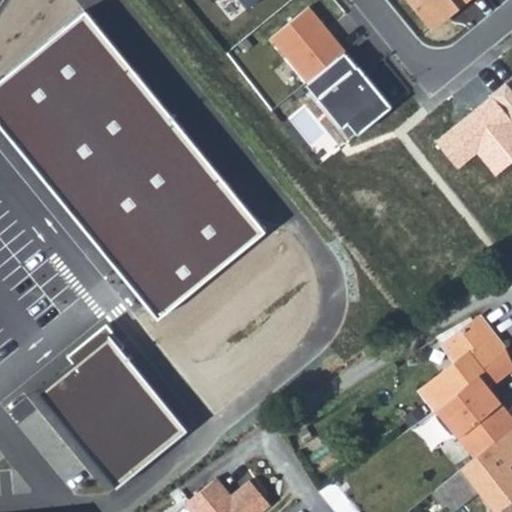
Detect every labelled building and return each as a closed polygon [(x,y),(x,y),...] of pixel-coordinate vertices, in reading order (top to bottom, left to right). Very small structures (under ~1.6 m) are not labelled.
[(239,0),(248,12),(264,0),(239,0)] [(405,0),(433,34),(475,0),(405,0)] [(269,37),(307,88),(347,56),(310,5),(269,37)] [(0,92),(0,131),(164,326),(268,239),(85,22),(0,92)] [(392,110),(347,56),(307,88),(343,131),(350,125),(359,138),(392,110)] [(511,91),(507,84),(491,95),(511,121),(511,91)] [(511,121),(491,95),(435,140),(457,168),(476,153),(494,177),(511,162),(511,121)] [(462,340),(466,352),(473,374),(502,349),(505,346),(488,314),(458,327),(462,340)] [(435,337),(441,352),(462,340),(458,327),(458,324),(435,337)] [(110,326),(41,383),(119,477),(188,421),(110,326)] [(433,410),(439,417),(475,459),(511,427),(511,417),(488,391),(511,372),(511,368),(502,349),(473,374),(433,410)] [(433,410),(473,374),(466,352),(419,393),(433,410)] [(511,511),(511,471),(509,468),(511,465),(511,427),(475,459),(463,470),(480,491),(496,511),(511,511)] [(454,511),(480,491),(463,470),(434,494),(448,511),(454,511)] [(220,476),(186,502),(194,511),(261,511),(273,504),(253,478),(233,493),(230,489),(220,476)]
